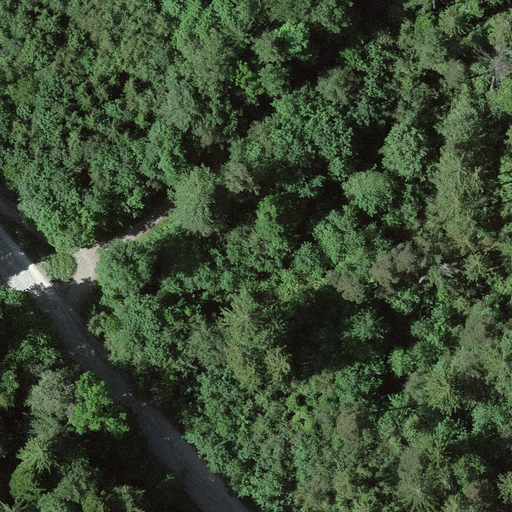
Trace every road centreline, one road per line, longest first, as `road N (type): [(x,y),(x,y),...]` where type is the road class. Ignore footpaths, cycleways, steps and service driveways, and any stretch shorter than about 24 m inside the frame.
road 1 (track): [(399,0),(119,239),(52,310)]
road 2 (tertiary): [(226,511),(0,247)]
